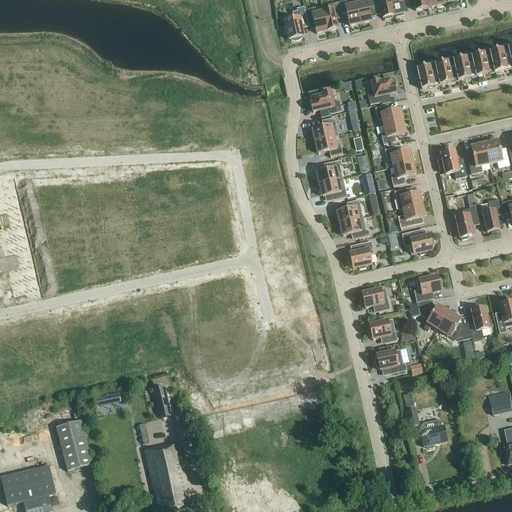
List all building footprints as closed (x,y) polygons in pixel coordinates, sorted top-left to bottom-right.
[(360,0),(362,5),(356,6),(360,25),(371,23),(368,9),(374,8),(371,0),(360,0)] [(371,0),(374,8),(380,7),(383,20),(385,19),(385,21),(392,20),(391,18),(393,17),(389,0),(371,0)] [(389,0),(393,17),(396,17),(396,19),(403,17),(402,15),(404,15),(401,2),(407,0),(406,0),(389,0)] [(406,0),(407,0),(408,0),(413,0),(416,12),(427,10),(424,0),(406,0)] [(435,0),(424,0),(427,10),(437,7),(435,0)] [(349,2),(338,4),(341,16),(346,14),(350,28),(360,25),(356,6),(350,7),(349,2)] [(329,13),(323,14),(327,33),(338,30),(335,17),(341,16),(338,4),(327,7),(329,13)] [(307,23),(305,12),(304,9),(297,11),(297,13),(292,14),(293,19),(284,21),(286,29),(284,30),(285,36),(287,36),(289,42),(291,41),(291,42),(293,43),(296,43),(298,43),(300,42),(302,40),(302,39),(304,38),(301,27),(308,25),(307,23)] [(316,9),(305,12),(307,23),(313,22),(316,35),(327,33),(323,14),(317,15),(316,9)] [(490,54),(491,57),(494,71),(495,74),(507,71),(507,68),(511,66),(511,65),(509,53),(503,54),(502,51),(490,54)] [(472,58),(472,61),(476,75),(476,78),(489,75),(488,72),(494,71),(491,57),(485,58),(484,55),(472,58)] [(453,62),(454,65),(458,80),(458,82),(471,80),(470,77),(476,75),(472,61),(467,62),(466,59),(453,62)] [(435,66),(436,69),(439,84),(440,87),(453,84),(452,81),(458,80),(454,65),(449,67),(448,63),(435,66)] [(439,84),(436,69),(430,71),(430,68),(417,71),(419,77),(417,78),(418,85),(420,85),(422,91),(434,88),(434,85),(439,84)] [(367,96),(370,107),(382,104),(380,98),(396,95),(394,86),(392,87),(391,81),(379,84),(379,82),(371,84),(373,95),(367,96)] [(322,96),(323,97),(311,100),(312,105),(311,106),(313,114),(328,110),(330,116),(341,113),(339,103),(333,104),(330,94),(322,96)] [(357,112),(355,104),(348,105),(350,113),(357,112)] [(382,121),(384,128),(402,123),(401,120),(403,119),(402,112),(400,113),(399,111),(389,114),(387,108),(375,110),(378,122),(382,121)] [(315,140),(315,144),(334,139),(332,133),(337,132),(334,120),(322,123),(323,129),(313,131),(313,133),(311,133),(313,140),(315,140)] [(402,123),(384,128),(385,134),(381,135),(383,147),(396,144),(394,138),(405,136),(405,134),(406,134),(405,127),(403,127),(402,123)] [(353,133),(360,132),(358,124),(351,126),(353,133)] [(334,139),(315,144),(316,147),(315,148),(316,155),(318,154),(318,156),(329,153),(330,159),(343,157),(340,145),(335,146),(334,139)] [(491,142),(484,144),(489,166),(497,165),(498,170),(509,168),(506,153),(500,155),(498,143),(491,144),(491,142)] [(489,166),(484,144),(477,146),(477,148),(471,149),(474,161),(468,162),(471,177),(482,174),(481,168),(489,166)] [(392,163),(394,169),(412,165),(411,161),(413,161),(411,154),(409,154),(409,153),(398,155),(397,149),(385,152),(387,164),(392,163)] [(442,156),(441,156),(442,163),(440,164),(442,170),(444,169),(445,177),(454,175),(455,182),(467,179),(463,163),(457,165),(454,153),(448,154),(448,152),(441,154),(442,156)] [(319,183),(320,186),(343,181),(339,163),(326,166),(328,172),(317,174),(317,176),(316,176),(317,183),(319,183)] [(412,165),(394,169),(395,176),(390,177),(393,189),(405,186),(404,180),(415,177),(414,176),(416,175),(414,168),(413,169),(412,165)] [(503,175),(505,182),(511,180),(511,175),(511,173),(503,175)] [(3,189),(0,189),(0,202),(14,199),(11,187),(15,186),(13,180),(2,183),(3,189)] [(343,181),(320,186),(321,190),(319,191),(321,198),(322,197),(323,198),(333,196),(335,202),(347,199),(343,181)] [(467,183),(460,185),(461,191),(469,190),(467,183)] [(399,213),(403,211),(422,207),(421,203),(422,203),(421,196),(419,196),(419,195),(408,197),(407,191),(394,194),(399,213)] [(464,199),(466,205),(474,204),(472,197),(464,199)] [(14,199),(0,202),(0,214),(9,212),(10,218),(22,215),(20,210),(16,210),(14,199)] [(483,215),(487,234),(491,233),(491,235),(498,234),(498,232),(499,231),(496,218),(502,217),(498,201),(488,204),(490,214),(483,215)] [(339,222),(340,226),(363,220),(359,202),(347,205),(348,211),(337,214),(338,215),(336,215),(337,222),(339,222)] [(511,202),(501,205),(504,216),(510,215),(511,224),(511,202)] [(403,211),(405,218),(398,219),(400,231),(415,228),(414,221),(424,219),(424,218),(426,217),(424,210),(422,211),(422,207),(403,211)] [(457,227),(455,228),(456,234),(458,234),(460,241),(461,240),(462,242),(468,241),(468,239),(474,237),(471,226),(479,224),(476,209),(462,212),(464,218),(455,220),(457,227)] [(363,220),(340,226),(341,230),(339,230),(341,237),(343,237),(343,238),(354,235),(355,242),(370,238),(368,232),(366,232),(363,220)] [(13,230),(0,233),(3,245),(23,240),(21,228),(24,227),(23,221),(11,224),(13,230)] [(417,240),(416,233),(401,236),(404,249),(409,248),(411,257),(420,255),(420,257),(426,256),(426,254),(432,252),(432,250),(433,250),(433,248),(434,245),(433,243),(432,241),(430,239),(429,239),(429,237),(417,240)] [(23,240),(3,245),(6,256),(18,253),(20,259),(31,256),(30,250),(26,251),(23,240)] [(365,268),(371,266),(369,257),(374,256),(371,244),(359,246),(361,253),(349,256),(350,258),(349,258),(348,260),(348,263),(349,265),(350,267),(351,269),(353,269),(353,271),(359,269),(360,271),(366,270),(365,268)] [(23,271),(10,274),(13,285),(33,280),(30,269),(34,268),(33,262),(21,265),(23,271)] [(417,306),(430,302),(431,302),(429,296),(441,293),(440,291),(441,291),(442,288),(442,286),(442,284),(441,282),(439,280),(438,280),(437,278),(431,280),(431,277),(424,279),(425,281),(416,283),(419,292),(414,293),(417,306)] [(33,280),(13,285),(15,297),(28,294),(29,300),(41,297),(40,291),(36,292),(33,280)] [(360,302),(361,305),(362,307),(364,309),(365,308),(365,310),(377,308),(378,314),(390,312),(385,290),(374,293),(374,290),(367,292),(368,294),(362,296),(362,298),(361,298),(360,300),(360,302)] [(176,299),(153,304),(156,319),(164,318),(164,320),(172,318),(172,316),(178,314),(180,320),(187,319),(184,304),(177,306),(176,299)] [(431,328),(438,332),(450,313),(444,309),(443,311),(438,307),(433,315),(429,312),(432,310),(430,302),(417,306),(409,308),(412,320),(421,318),(429,322),(424,330),(428,333),(431,328)] [(502,318),(495,320),(499,336),(506,334),(505,330),(511,328),(511,302),(510,302),(508,302),(505,302),(503,303),(501,305),(502,306),(500,307),(502,318)] [(131,308),(117,311),(122,335),(136,332),(137,337),(145,336),(141,316),(133,318),(131,308)] [(474,325),(468,326),(472,341),(483,338),(481,332),(490,330),(485,310),(471,313),(474,325)] [(450,313),(438,332),(457,344),(472,341),(468,326),(462,328),(463,332),(460,331),(456,329),(461,322),(455,318),(457,317),(450,313)] [(74,331),(65,333),(68,346),(77,344),(77,348),(91,344),(93,352),(103,350),(99,330),(89,332),(86,318),(72,321),(74,331)] [(370,329),(369,329),(368,332),(368,334),(368,336),(369,338),(371,340),(372,340),(373,342),(384,339),(386,346),(397,343),(392,322),(369,327),(370,329)] [(230,325),(221,334),(226,340),(227,338),(238,350),(239,348),(244,354),(249,349),(246,347),(250,343),(248,340),(252,335),(241,324),(235,330),(230,325)] [(29,341),(21,343),(25,358),(33,356),(31,345),(48,341),(51,352),(60,350),(56,334),(50,336),(48,326),(27,331),(29,341)] [(286,328),(265,333),(270,354),(278,352),(276,346),(290,342),(286,328)] [(405,334),(408,344),(416,342),(413,332),(405,334)] [(0,353),(10,351),(11,359),(18,357),(15,343),(8,345),(6,336),(0,337),(0,353)] [(463,345),(465,353),(474,352),(472,344),(463,345)] [(377,359),(376,360),(375,362),(375,364),(375,367),(376,369),(378,370),(379,370),(380,372),(391,370),(393,376),(407,373),(405,366),(403,366),(399,352),(376,357),(377,359)] [(410,368),(412,375),(422,373),(421,366),(410,368)] [(459,386),(457,391),(458,392),(457,393),(466,397),(469,390),(459,386)] [(154,391),(161,421),(170,418),(163,389),(154,391)] [(450,405),(447,398),(441,401),(444,408),(450,405)] [(96,409),(103,407),(101,399),(94,400),(96,409)] [(490,404),(493,417),(511,413),(508,399),(490,404)] [(405,413),(409,429),(419,427),(415,411),(405,413)] [(423,426),(424,432),(420,433),(424,449),(426,449),(426,450),(429,451),(433,450),(434,448),(434,447),(447,444),(443,428),(441,428),(440,422),(423,426)] [(56,430),(68,473),(93,467),(81,423),(56,430)] [(181,504),(189,502),(176,447),(144,454),(158,509),(167,507),(168,511),(170,511),(182,509),(181,504)] [(238,476),(227,479),(230,492),(241,489),(243,497),(257,494),(255,484),(266,482),(263,467),(252,470),(251,465),(236,469),(238,476)] [(56,497),(49,468),(6,479),(0,480),(7,509),(24,504),(25,511),(52,511),(51,507),(49,498),(56,497)]
